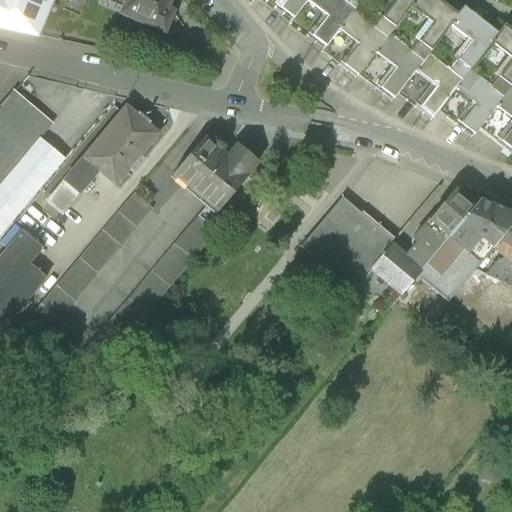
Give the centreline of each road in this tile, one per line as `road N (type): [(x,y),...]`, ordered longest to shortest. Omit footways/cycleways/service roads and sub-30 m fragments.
road 1 (unclassified): [(0,49),(231,107)]
road 2 (residential): [(380,138),(271,53),(255,49)]
road 3 (residential): [(380,138),(309,117),(231,107)]
road 4 (residential): [(511,191),(380,138)]
